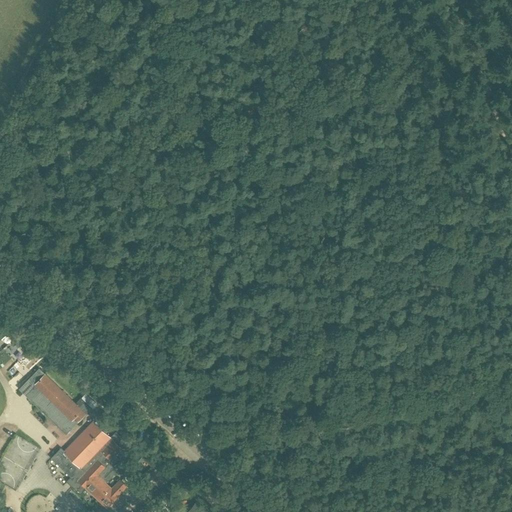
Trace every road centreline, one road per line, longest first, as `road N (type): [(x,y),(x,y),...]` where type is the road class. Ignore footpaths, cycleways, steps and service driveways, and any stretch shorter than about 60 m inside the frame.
road 1 (unclassified): [(0,277),(273,511)]
road 2 (track): [(511,437),(372,453),(259,448),(214,437)]
road 3 (track): [(251,428),(511,365)]
road 4 (track): [(511,165),(452,0)]
road 5 (track): [(0,125),(65,0)]
